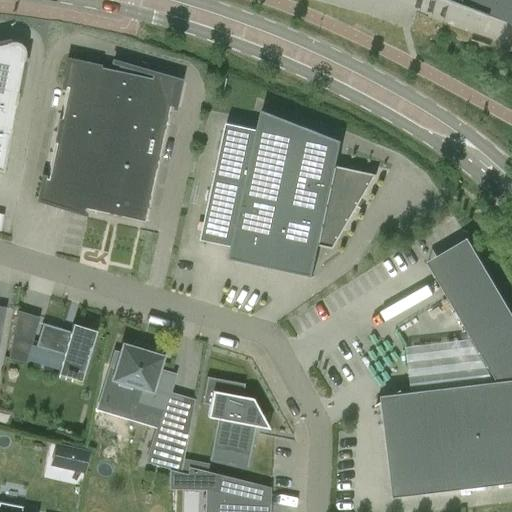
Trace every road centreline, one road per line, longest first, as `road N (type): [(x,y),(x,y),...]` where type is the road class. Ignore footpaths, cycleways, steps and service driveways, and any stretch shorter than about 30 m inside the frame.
road 1 (residential): [(0,253),(269,335),(319,428),(316,511)]
road 2 (secondary): [(71,0),(261,53),(480,158)]
road 3 (secondary): [(480,158),(445,117),(362,70),(187,0)]
